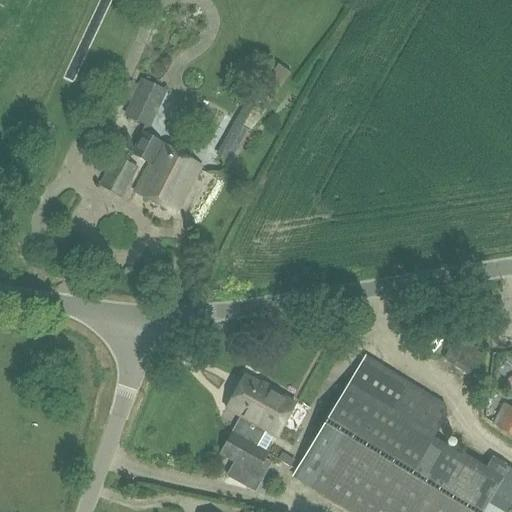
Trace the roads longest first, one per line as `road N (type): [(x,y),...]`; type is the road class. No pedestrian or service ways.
road 1 (unclassified): [(511,261),(139,311)]
road 2 (unclassified): [(83,511),(132,361),(139,311)]
road 3 (unclassified): [(139,311),(0,296)]
